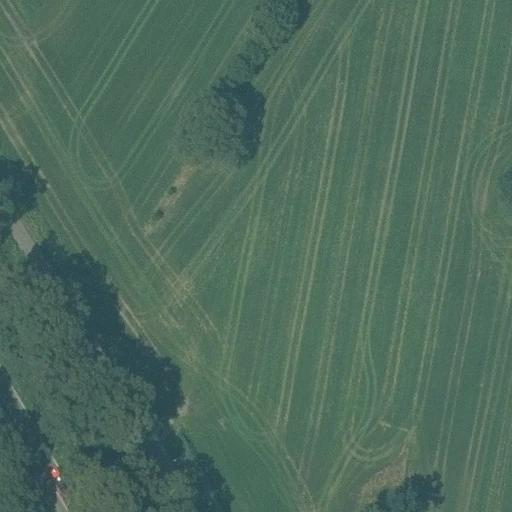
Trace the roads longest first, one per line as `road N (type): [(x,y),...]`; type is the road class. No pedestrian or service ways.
road 1 (unclassified): [(194,511),(156,432),(0,171)]
road 2 (secondary): [(68,511),(0,393)]
